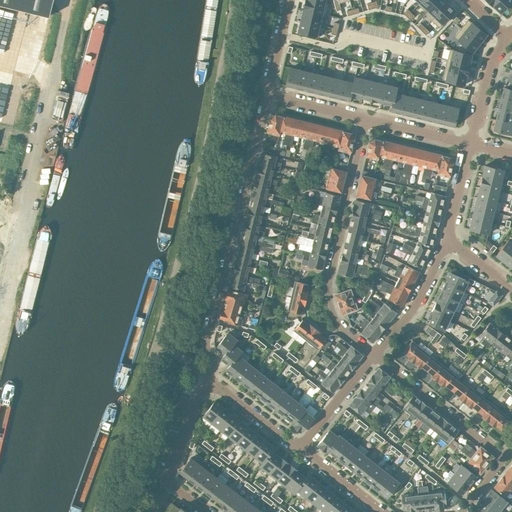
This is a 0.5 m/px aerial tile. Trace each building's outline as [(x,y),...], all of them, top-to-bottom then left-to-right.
[(53,0),(0,0),(0,4),(49,17),(53,0)] [(305,0),(303,9),(303,10),(324,15),(327,3),(312,0),(305,0)] [(422,0),(418,5),(425,12),(436,0),(422,0)] [(443,0),(436,0),(425,12),(433,19),(448,3),(443,0)] [(511,0),(497,0),(492,6),(501,13),(511,1),(511,0)] [(433,19),(431,21),(439,28),(455,11),(448,3),(433,19)] [(303,10),(301,21),(322,26),(324,15),(303,10)] [(468,20),(461,28),(479,43),(486,35),(468,20)] [(301,21),(298,32),(319,37),(322,26),(301,21)] [(461,28),(454,37),(472,52),(479,43),(461,28)] [(448,55),(447,60),(469,65),(472,55),(467,54),(450,49),(448,55)] [(447,60),(445,70),(467,75),(469,65),(447,60)] [(296,89),(300,71),(289,68),(285,86),(296,89)] [(442,78),(442,80),(464,85),(467,75),(445,70),(442,78)] [(306,91),(311,73),(300,71),(296,89),(306,91)] [(317,94),(321,76),(311,73),(306,91),(317,94)] [(327,96),(332,78),(321,76),(317,94),(327,96)] [(361,98),(365,80),(354,77),(353,83),(350,96),(351,96),(361,98)] [(338,99),(342,81),(332,78),(327,96),(338,99)] [(371,101),(376,83),(365,80),(361,98),(371,101)] [(353,83),(343,81),(338,99),(349,102),(351,96),(350,96),(353,83)] [(382,103),(386,85),(376,83),(371,101),(382,103)] [(396,94),(397,88),(386,85),(382,103),(392,106),(395,94),(396,94)] [(511,89),(504,87),(501,98),(511,101),(511,89)] [(401,114),(406,96),(396,94),(395,94),(392,106),(390,112),(401,114)] [(59,95),(56,108),(67,111),(70,97),(59,95)] [(412,117),(416,99),(406,96),(401,114),(412,117)] [(511,101),(501,98),(499,109),(511,112),(511,101)] [(422,119),(427,101),(416,99),(412,117),(422,119)] [(433,122),(437,104),(427,101),(422,119),(433,122)] [(443,125),(448,106),(437,104),(433,122),(443,125)] [(454,127),(459,109),(448,106),(443,125),(454,127)] [(511,123),(511,112),(499,109),(496,119),(511,123)] [(280,132),(283,117),(275,115),(271,118),(270,118),(267,133),(279,136),(280,132)] [(287,144),(293,119),(283,117),(280,132),(285,133),(283,143),(287,144)] [(299,137),(303,122),(293,119),(287,144),(291,145),(294,135),(299,137)] [(511,134),(511,133),(511,123),(496,119),(493,130),(511,135),(511,134)] [(307,149),(313,124),(303,122),(299,137),(305,138),(303,148),(307,149)] [(319,141),(323,127),(313,124),(307,149),(308,149),(311,150),(314,140),(319,141)] [(327,154),(333,129),(323,127),(319,141),(325,143),(323,153),(327,154)] [(339,146),(343,131),(333,129),(327,154),(331,155),(333,145),(339,146)] [(339,146),(338,150),(346,152),(350,153),(354,138),(353,137),(351,134),(351,133),(343,131),(339,146)] [(379,156),(383,141),(375,139),(370,141),(366,157),(378,160),(379,156)] [(386,168),(393,143),(383,141),(379,156),(385,157),(382,167),(386,168)] [(399,161),(403,146),(393,143),(386,168),(391,169),(393,159),(399,161)] [(406,173),(412,148),(403,146),(399,161),(404,162),(402,172),(406,173)] [(419,166),(422,151),(412,148),(406,173),(410,174),(413,164),(419,166)] [(426,178),(432,153),(422,151),(419,166),(424,167),(422,177),(426,178)] [(274,160),(275,156),(262,153),(260,162),(280,166),(281,162),(274,160)] [(439,170),(442,156),(432,153),(426,178),(430,179),(433,169),(438,170),(439,170)] [(453,162),(450,157),(443,155),(442,156),(439,170),(438,170),(437,175),(449,178),(453,162)] [(346,171),(347,164),(348,164),(335,161),(333,168),(346,171)] [(279,171),(280,166),(260,162),(257,171),(270,174),(271,169),(279,171)] [(501,181),(504,170),(485,165),(482,176),(501,181)] [(346,171),(333,168),(330,168),(328,178),(344,182),(346,171)] [(269,179),(270,174),(257,171),(255,180),(274,184),(275,185),(276,181),(269,179)] [(362,175),(361,175),(359,185),(375,189),(377,179),(373,178),(365,176),(362,175)] [(498,191),(501,181),(482,176),(482,177),(480,186),(480,187),(498,191)] [(341,192),(344,182),(328,178),(325,188),(341,192)] [(275,185),(274,184),(255,180),(253,189),(266,192),(267,187),(277,190),(279,186),(275,185)] [(446,194),(447,187),(435,184),(433,191),(446,194)] [(372,200),(375,189),(359,185),(356,196),(372,200)] [(496,202),(498,191),(480,187),(477,197),(496,202)] [(265,197),(266,192),(253,189),(251,198),(270,203),(271,199),(265,197)] [(340,195),(326,192),(324,197),(318,196),(317,200),(338,205),(340,195)] [(445,196),(431,192),(429,198),(424,197),(423,201),(442,205),(445,196)] [(493,212),(496,202),(477,197),(475,208),(493,212)] [(272,203),(270,203),(251,198),(248,207),(262,211),(268,212),(270,213),(272,203)] [(336,214),(338,205),(317,200),(316,204),(322,205),(321,210),(336,214)] [(374,209),(375,204),(355,200),(353,209),(374,214),(375,210),(374,209)] [(442,206),(442,205),(423,201),(422,205),(427,206),(425,212),(440,215),(442,206)] [(262,211),(248,207),(245,219),(260,223),(260,221),(267,223),(270,213),(268,212),(262,211)] [(491,223),(493,212),(475,208),(472,218),(491,223)] [(373,218),(374,214),(353,209),(351,218),(366,221),(367,216),(373,218)] [(333,223),(336,214),(321,210),(320,215),(314,214),(313,218),(333,223)] [(440,215),(425,212),(421,210),(419,215),(424,216),(423,222),(437,226),(440,215)] [(331,232),(333,223),(313,218),(312,222),(318,224),(317,229),(331,232)] [(365,226),(366,221),(351,218),(349,227),(370,232),(371,228),(365,226)] [(488,234),(491,223),(472,218),(469,229),(488,234)] [(265,232),(258,230),(260,223),(245,219),(243,231),(256,234),(263,236),(265,232)] [(408,222),(406,228),(415,230),(416,226),(417,224),(408,222)] [(435,236),(437,226),(423,222),(421,228),(416,226),(415,230),(434,236),(435,236)] [(369,236),(370,232),(349,227),(347,236),(361,240),(363,234),(369,236)] [(329,241),(331,232),(317,229),(315,234),(309,232),(308,236),(329,241)] [(432,246),(434,236),(415,230),(414,234),(419,236),(417,242),(432,246)] [(263,236),(256,234),(243,231),(240,240),(260,245),(261,241),(262,241),(264,236),(263,236)] [(327,250),(329,242),(329,241),(308,236),(307,240),(306,245),(312,247),(327,250)] [(360,245),(361,240),(347,236),(344,246),(365,251),(366,247),(360,245)] [(259,249),(260,245),(240,240),(238,250),(252,253),(253,248),(259,249)] [(505,263),(511,253),(511,243),(508,240),(496,256),(505,263)] [(426,257),(432,246),(417,242),(414,248),(410,245),(408,249),(426,257)] [(325,259),(327,250),(312,247),(306,245),(305,250),(304,254),(324,259),(325,259)] [(364,255),(365,251),(344,246),(342,254),(357,258),(358,253),(364,255)] [(426,257),(408,249),(404,246),(402,250),(407,253),(404,259),(421,268),(426,257)] [(258,259),(259,255),(252,253),(238,250),(236,259),(256,263),(260,264),(261,260),(258,259)] [(325,259),(324,259),(304,254),(303,258),(309,260),(308,266),(322,269),(325,259)] [(356,263),(357,258),(342,254),(340,263),(361,268),(368,270),(369,266),(356,263)] [(255,268),(256,263),(236,259),(234,268),(248,271),(249,266),(255,268)] [(368,270),(361,268),(340,263),(338,273),(352,277),(354,271),(367,275),(368,270)] [(403,269),(398,267),(396,270),(415,280),(419,271),(406,265),(403,269)] [(247,276),(248,271),(234,268),(231,277),(252,282),(253,278),(247,276)] [(289,271),(279,269),(278,276),(287,278),(289,271)] [(410,288),(415,280),(396,270),(394,274),(399,277),(397,281),(410,288)] [(463,291),(468,281),(451,273),(446,283),(463,291)] [(258,283),(252,282),(231,277),(229,286),(243,290),(245,284),(251,286),(251,287),(259,289),(260,284),(258,283)] [(307,292),(308,284),(295,281),(291,295),(306,299),(308,292),(308,291),(308,292),(307,292)] [(406,297),(410,288),(397,281),(395,286),(389,283),(387,287),(406,297)] [(458,301),(463,291),(446,283),(441,293),(458,301)] [(402,305),(406,297),(387,287),(385,291),(391,294),(388,299),(402,305)] [(246,299),(247,295),(228,289),(225,299),(242,304),(244,299),(246,299)] [(338,304),(355,299),(352,290),(335,296),(338,304)] [(368,290),(362,301),(365,303),(372,292),(368,290)] [(493,305),(501,295),(496,291),(488,301),(493,305)] [(454,311),(458,301),(441,293),(436,302),(454,311)] [(304,307),(306,299),(291,295),(288,311),(301,314),(303,307),(304,307)] [(241,310),(242,304),(225,299),(222,309),(244,316),(246,316),(246,315),(252,317),(254,313),(248,311),(248,312),(241,310)] [(358,308),(355,299),(338,304),(342,314),(358,308)] [(449,320),(454,311),(436,302),(436,303),(432,311),(431,312),(449,320)] [(376,303),(374,307),(390,320),(397,312),(385,303),(382,307),(376,303)] [(390,320),(374,307),(371,310),(376,314),(373,318),(385,327),(390,320)] [(241,326),(244,316),(222,309),(219,320),(241,326)] [(444,330),(449,320),(431,312),(427,322),(444,330)] [(385,327),(373,318),(370,322),(360,314),(357,317),(379,335),(385,327)] [(270,326),(273,317),(265,315),(262,324),(270,326)] [(379,335),(357,317),(354,321),(364,329),(361,333),(373,342),(379,335)] [(305,340),(315,328),(309,323),(308,323),(309,324),(308,324),(302,320),(294,331),(305,340)] [(484,345),(497,329),(490,323),(481,334),(485,337),(481,342),(484,345)] [(437,332),(428,326),(425,331),(433,337),(437,332)] [(322,344),(326,339),(320,334),(321,333),(321,334),(322,333),(315,328),(305,340),(318,350),(322,344)] [(495,346),(504,334),(497,329),(484,345),(487,347),(491,343),(495,346)] [(434,345),(441,335),(438,332),(430,342),(434,345)] [(221,359),(237,340),(228,333),(216,348),(224,354),(221,359)] [(499,356),(511,340),(504,334),(495,346),(499,349),(495,354),(499,356)] [(443,348),(449,341),(444,337),(439,345),(443,348)] [(331,342),(326,339),(322,344),(327,348),(331,342)] [(226,370),(241,351),(233,344),(237,340),(221,359),(229,366),(226,370)] [(510,357),(511,354),(511,340),(499,356),(502,359),(506,354),(510,357)] [(414,363),(424,350),(412,341),(403,352),(409,356),(408,358),(414,363)] [(478,352),(484,345),(481,342),(474,351),(477,354),(478,352)] [(351,346),(349,349),(348,350),(343,346),(340,349),(357,363),(363,355),(351,346)] [(357,363),(340,349),(337,347),(334,350),(342,356),(339,360),(351,370),(357,363)] [(436,360),(424,350),(414,363),(421,368),(422,367),(427,371),(436,360)] [(234,377),(246,362),(238,356),(242,351),(241,351),(226,370),(234,377)] [(351,370),(339,360),(336,364),(331,361),(328,364),(345,377),(351,370)] [(438,381),(447,369),(436,360),(427,371),(432,375),(431,376),(438,381)] [(243,384),(255,369),(246,362),(234,377),(243,384)] [(345,377),(328,364),(326,367),(331,371),(327,375),(339,385),(345,377)] [(379,367),(373,375),(395,392),(397,389),(387,381),(389,378),(390,377),(379,367)] [(251,391),(263,376),(255,369),(243,384),(251,391)] [(339,385),(327,375),(319,369),(317,372),(320,375),(316,379),(333,392),(339,385)] [(455,384),(459,378),(447,369),(438,381),(444,386),(445,385),(454,392),(458,387),(455,384)] [(395,392),(373,375),(367,382),(379,391),(382,387),(392,395),(395,392)] [(260,397),(272,382),(263,376),(251,391),(260,397)] [(475,391),(463,381),(459,378),(455,384),(458,387),(454,392),(460,397),(459,398),(465,403),(475,391)] [(268,404),(280,389),(272,382),(260,397),(268,404)] [(379,391),(367,382),(361,389),(378,402),(380,399),(376,395),(379,391)] [(277,411),(289,396),(280,389),(268,404),(277,411)] [(378,402),(361,389),(355,397),(367,406),(370,402),(375,406),(378,402)] [(478,411),(487,400),(475,391),(465,403),(472,408),(472,407),(478,411)] [(410,415),(421,401),(414,395),(403,409),(410,415)] [(285,417),(297,402),(289,396),(277,411),(285,417)] [(372,410),(367,406),(355,397),(349,405),(361,414),(364,409),(369,413),(372,410)] [(489,421),(498,409),(487,400),(478,411),(483,415),(482,416),(489,421)] [(212,423),(224,408),(215,401),(203,416),(212,423)] [(419,419),(429,407),(421,401),(410,415),(407,419),(411,422),(416,416),(419,419)] [(304,411),(306,409),(297,402),(285,417),(293,424),(294,424),(304,411)] [(422,431),(436,413),(429,407),(419,419),(423,422),(418,428),(422,431)] [(220,430),(232,414),(224,408),(212,423),(220,430)] [(510,419),(498,409),(489,421),(495,426),(496,425),(501,430),(510,419)] [(301,433),(313,418),(304,411),(294,424),(292,426),(301,433)] [(434,430),(443,419),(436,413),(422,431),(426,434),(430,427),(434,430)] [(229,436),(241,421),(232,414),(220,430),(229,436)] [(437,442),(440,438),(451,425),(443,419),(434,430),(438,433),(433,439),(437,442)] [(237,443),(249,428),(241,421),(229,436),(237,443)] [(458,430),(451,425),(440,438),(447,444),(458,430)] [(246,450),(258,435),(249,428),(237,443),(246,450)] [(327,451),(338,437),(329,430),(317,445),(326,452),(327,451)] [(254,456),(266,441),(258,435),(246,450),(254,456)] [(336,457),(348,442),(339,436),(338,437),(327,451),(328,451),(336,457)] [(272,451),(275,448),(266,441),(254,456),(262,463),(263,463),(272,451)] [(344,464),(356,449),(348,442),(336,457),(344,464)] [(466,443),(464,447),(486,464),(492,457),(480,448),(477,451),(466,443)] [(486,464),(464,447),(461,450),(467,455),(464,459),(468,463),(480,472),(486,464)] [(353,471),(365,456),(356,449),(344,464),(353,471)] [(269,473),(281,458),(273,451),(272,451),(263,463),(260,466),(269,473)] [(361,477),(373,462),(365,456),(353,471),(361,477)] [(188,480),(199,465),(191,458),(179,473),(188,480)] [(277,480),(289,464),(281,458),(269,473),(277,480)] [(370,484),(382,469),(373,462),(361,477),(370,484)] [(286,486),(298,471),(289,464),(277,480),(286,486)] [(463,466),(461,464),(454,473),(469,485),(476,476),(463,466)] [(197,486),(208,471),(199,465),(188,480),(197,486)] [(390,476),(382,469),(370,484),(378,491),(390,476)] [(205,493),(217,478),(208,471),(197,486),(205,493)] [(297,490),(306,478),(306,477),(298,471),(286,486),(294,493),(297,490)] [(511,476),(506,472),(500,479),(511,488),(511,476)] [(469,485),(454,473),(447,482),(463,494),(469,485)] [(305,496),(317,481),(309,475),(306,478),(297,490),(305,496)] [(387,498),(399,483),(390,476),(378,491),(387,498)] [(214,499),(225,484),(217,478),(205,493),(214,499)] [(511,488),(500,479),(494,487),(506,496),(510,492),(511,493),(511,488)] [(314,503),(326,488),(317,481),(305,496),(314,503)] [(222,506),(234,491),(225,484),(214,499),(222,506)] [(435,511),(433,493),(428,494),(427,486),(422,487),(425,511),(435,511)] [(422,511),(425,511),(422,487),(418,487),(417,487),(418,495),(413,496),(414,511),(422,511)] [(322,510),(334,495),(326,488),(314,503),(322,510)] [(507,501),(492,489),(485,497),(485,498),(500,510),(507,501)] [(446,506),(444,490),(438,491),(438,493),(433,493),(435,511),(444,510),(443,506),(446,506)] [(230,511),(231,511),(242,498),(234,491),(222,506),(230,511)] [(414,511),(413,496),(408,496),(408,494),(402,495),(404,510),(406,510),(406,511),(414,511)] [(452,494),(447,501),(452,505),(458,499),(452,494)] [(324,511),(334,511),(343,501),(334,495),(322,510),(324,511)] [(244,511),(251,504),(242,498),(231,511),(244,511)] [(498,511),(500,510),(485,498),(478,506),(478,507),(484,511),(498,511)] [(347,511),(351,508),(343,501),(334,511),(347,511)] [(186,511),(187,511),(181,506),(179,509),(172,503),(166,511),(167,511),(186,511)]
